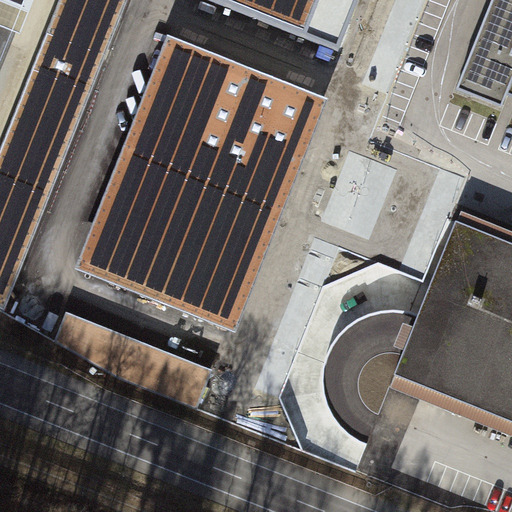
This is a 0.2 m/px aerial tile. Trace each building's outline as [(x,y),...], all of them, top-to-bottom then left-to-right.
[(125,0),(62,0),(0,159),(0,302),(6,306),(125,0)] [(35,0),(0,0),(0,22),(23,31),(35,0)] [(360,0),(210,0),(340,51),(360,0)] [(511,0),(493,0),(458,90),(504,108),(509,94),(511,95),(511,0)] [(0,22),(0,90),(23,31),(0,22)] [(315,105),(177,50),(91,265),(230,319),(315,105)] [(511,233),(468,216),(402,375),(511,420),(511,233)] [(214,370),(68,313),(58,340),(121,378),(199,409),(214,370)]
